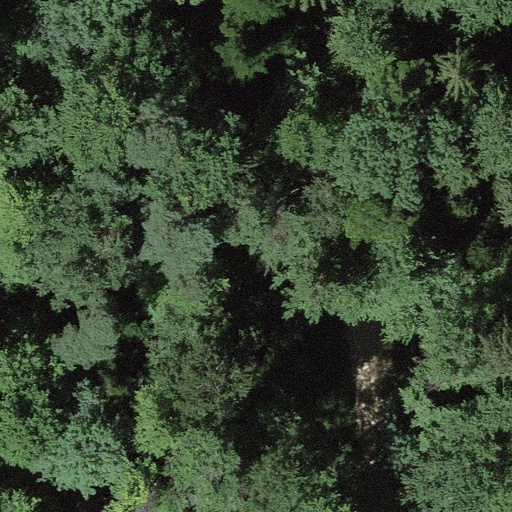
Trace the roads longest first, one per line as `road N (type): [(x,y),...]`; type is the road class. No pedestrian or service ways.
road 1 (track): [(384,453),(353,156)]
road 2 (track): [(353,156),(356,0)]
